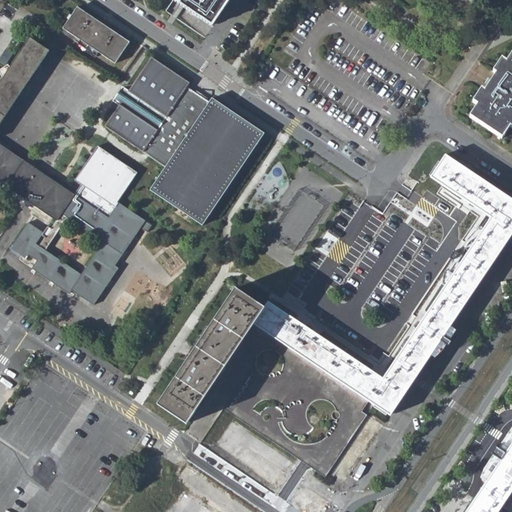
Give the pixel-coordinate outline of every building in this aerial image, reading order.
[(172,0),(212,27),(229,0),(172,0)] [(77,8),(63,29),(115,64),(129,43),(77,8)] [(0,145),(0,123),(49,52),(30,38),(10,67),(7,65),(0,69),(0,75),(1,78),(3,78),(0,82),(0,183),(56,221),(61,214),(103,242),(81,275),(35,244),(43,233),(27,223),(9,249),(25,260),(28,256),(36,261),(31,269),(68,294),(71,291),(94,306),(118,269),(115,266),(140,228),(147,233),(152,225),(117,203),(137,173),(97,146),(75,180),(81,185),(75,195),(0,145)] [(476,106),(469,117),(501,139),(509,128),(511,129),(511,52),(505,63),(500,59),(492,72),(494,74),(483,92),(480,89),(471,103),(476,106)] [(165,168),(150,191),(202,226),(263,132),(213,98),(209,103),(187,88),(191,83),(151,58),(128,91),(122,87),(112,102),(118,106),(104,126),(165,168)] [(268,302),(264,309),(254,324),(369,402),(389,416),(511,233),(511,200),(444,155),(430,177),(490,218),(382,379),(268,302)] [(187,424),(254,324),(264,309),(234,289),(157,405),(187,424)] [(498,511),(511,492),(511,444),(466,511),(498,511)] [(39,462),(35,468),(36,475),(43,479),(49,478),(53,471),(52,465),(46,461),(39,462)]
